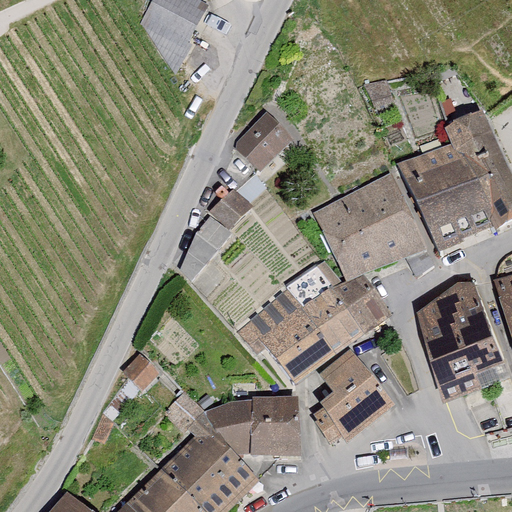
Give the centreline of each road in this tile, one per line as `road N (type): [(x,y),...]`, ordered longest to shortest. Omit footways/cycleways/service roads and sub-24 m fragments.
road 1 (tertiary): [(23,511),(74,431),(273,0)]
road 2 (residential): [(460,478),(390,300),(409,283),(511,243)]
